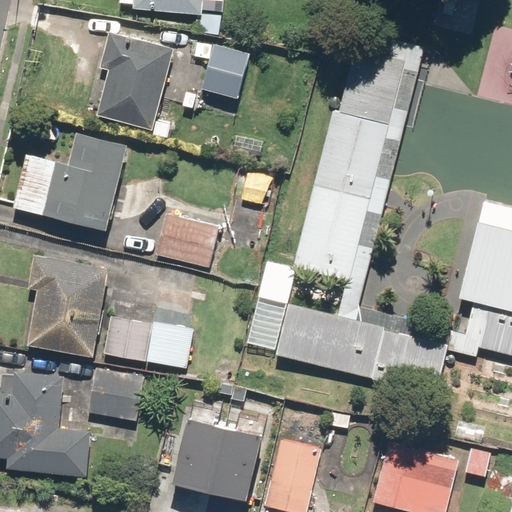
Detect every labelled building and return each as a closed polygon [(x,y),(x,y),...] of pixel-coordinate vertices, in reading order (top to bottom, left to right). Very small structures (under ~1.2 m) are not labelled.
[(202,0),(118,0),(118,5),(131,6),(131,14),(194,18),(193,32),(218,34),(220,15),(202,13),(202,0)] [(473,36),(481,0),(436,0),(430,26),(473,36)] [(407,39),(353,25),(332,106),(387,120),(407,39)] [(172,51),(108,35),(100,69),(109,71),(97,119),(151,133),(172,51)] [(236,102),(248,55),(211,45),(199,92),(236,102)] [(386,120),(332,106),(313,184),(367,195),(386,120)] [(126,147),(73,134),(66,165),(51,161),(37,219),(104,236),(126,147)] [(365,198),(311,188),(293,265),(346,278),(365,198)] [(165,212),(153,257),(207,271),(219,226),(165,212)] [(511,227),(479,219),(459,300),(511,313),(511,227)] [(92,360),(105,268),(33,257),(28,288),(35,289),(26,350),(92,360)] [(443,340),(287,301),(274,354),(430,393),(443,340)] [(511,313),(470,303),(460,340),(511,352),(511,313)] [(111,316),(104,356),(186,371),(194,332),(111,316)] [(143,378),(94,370),(87,416),(136,423),(143,378)] [(56,430),(61,379),(0,372),(0,461),(6,462),(5,472),(85,480),(89,434),(56,430)] [(192,409),(175,473),(212,483),(229,419),(192,409)] [(229,419),(212,483),(249,492),(266,428),(229,419)] [(278,511),(307,511),(320,447),(277,438),(263,509),(278,511)] [(387,439),(369,503),(402,511),(444,511),(460,458),(387,439)] [(491,450),(469,445),(462,473),(483,479),(491,450)] [(511,511),(511,499),(492,493),(486,511),(511,511)]
